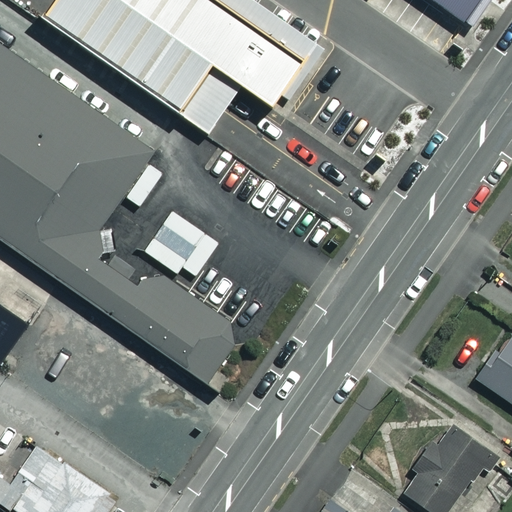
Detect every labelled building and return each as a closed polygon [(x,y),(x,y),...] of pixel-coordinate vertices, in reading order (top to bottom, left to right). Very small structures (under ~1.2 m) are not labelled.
[(265,0),(50,0),(39,17),(218,142),(300,25),(265,0)] [(433,0),(465,22),(479,0),(433,0)] [(0,43),(0,243),(203,389),(244,332),(99,228),(153,153),(0,43)] [(81,323),(46,371),(103,413),(139,365),(81,323)] [(511,333),(508,331),(476,377),(511,402),(511,333)] [(0,444),(0,501),(15,511),(96,511),(113,490),(17,421),(0,444)] [(463,511),(502,462),(452,423),(402,488),(432,511),(463,511)] [(391,511),(347,511),(331,499),(321,511),(404,511),(396,506),(391,511)]
